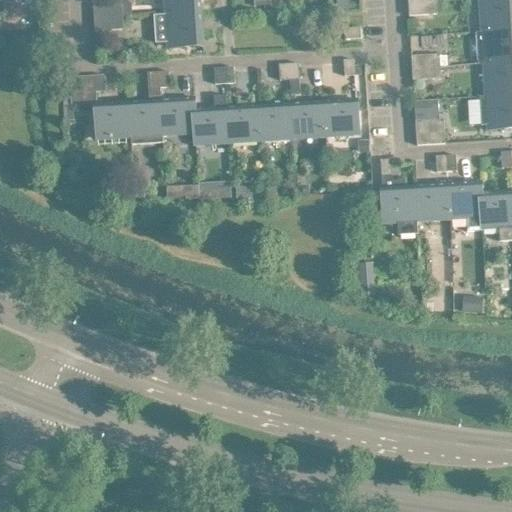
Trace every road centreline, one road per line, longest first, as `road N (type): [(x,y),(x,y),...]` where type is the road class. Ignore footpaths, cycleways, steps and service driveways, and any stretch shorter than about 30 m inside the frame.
road 1 (secondary): [(511,446),(254,404),(68,335)]
road 2 (secondary): [(48,402),(266,471),(467,511)]
road 3 (residential): [(393,47),(82,67),(76,0)]
road 4 (residential): [(393,47),(400,153),(511,147)]
